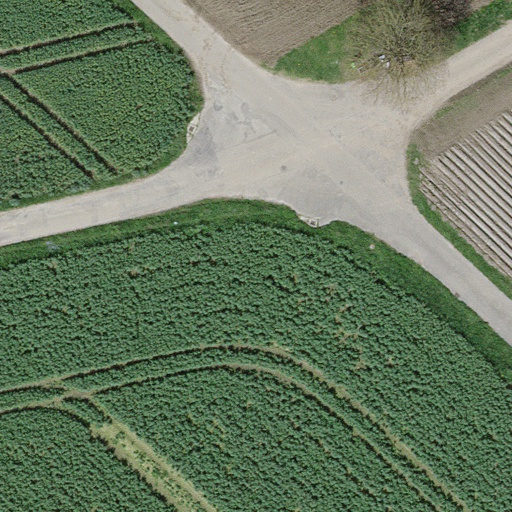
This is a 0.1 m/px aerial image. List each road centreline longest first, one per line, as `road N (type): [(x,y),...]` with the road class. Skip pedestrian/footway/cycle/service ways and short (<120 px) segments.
road 1 (unclassified): [(0,230),(328,156)]
road 2 (unclassified): [(511,325),(328,156)]
road 3 (unclassified): [(328,156),(148,0)]
road 4 (unclassified): [(328,156),(511,47)]
